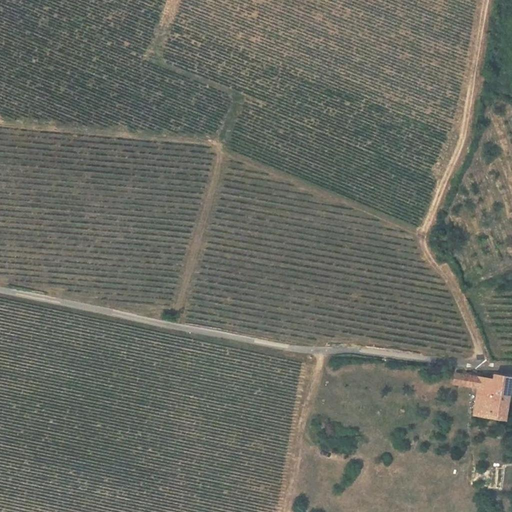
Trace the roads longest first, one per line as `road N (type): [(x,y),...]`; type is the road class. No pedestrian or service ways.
road 1 (unclassified): [(0,289),(302,349),(511,367)]
road 2 (track): [(483,367),(455,290),(422,239),(461,143),(486,0)]
road 3 (track): [(322,350),(286,511)]
